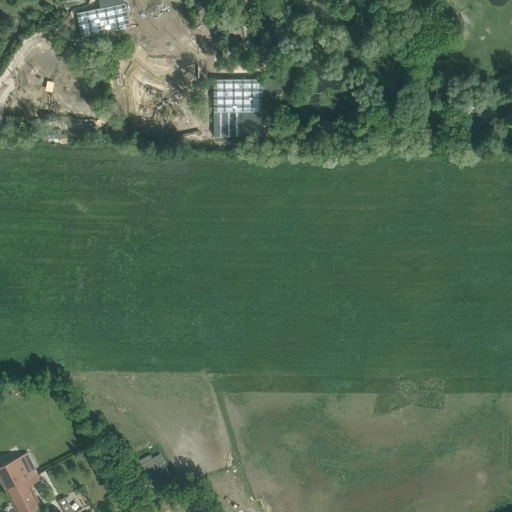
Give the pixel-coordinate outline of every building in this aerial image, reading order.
[(123,28),(130,27),(129,23),(128,19),(124,0),(99,0),(101,8),(78,13),(78,14),(82,37),(90,35),(115,30),(119,29),(123,28)] [(179,7),(172,16),(173,16),(174,18),(184,16),(183,14),(180,9),(179,7)] [(133,18),(128,19),(129,23),(130,27),(131,27),(133,29),(131,37),(134,38),(137,39),(138,39),(140,34),(141,28),(133,18)] [(361,28),(363,42),(373,40),(371,27),(361,28)] [(112,38),(109,42),(112,45),(114,47),(119,41),(123,34),(123,28),(119,29),(115,30),(115,33),(112,38)] [(198,54),(187,57),(188,60),(189,62),(189,63),(198,61),(205,65),(207,68),(207,80),(209,84),(212,86),(214,86),(214,82),(214,79),(215,69),(218,62),(214,61),(210,59),(198,54)] [(448,59),(433,60),(433,68),(448,68),(448,59)] [(90,69),(81,66),(79,72),(88,75),(90,69)] [(214,136),(262,135),(262,89),(281,89),(281,79),(214,79),(214,82),(214,86),(214,111),(214,130),(214,136)] [(53,92),(54,82),(48,81),(46,90),(53,92)] [(56,116),(55,113),(52,113),(42,115),(43,118),(43,123),(57,121),(57,120),(56,116)] [(61,130),(46,130),(46,139),(61,139),(62,139),(62,134),(61,130)] [(74,133),(62,134),(62,139),(61,139),(61,145),(75,144),(74,133)] [(0,466),(0,476),(6,489),(38,472),(28,452),(0,466)] [(38,472),(6,489),(17,511),(28,511),(41,506),(42,506),(41,505),(31,484),(42,479),(38,472)] [(74,511),(66,496),(57,501),(63,511),(74,511)]
